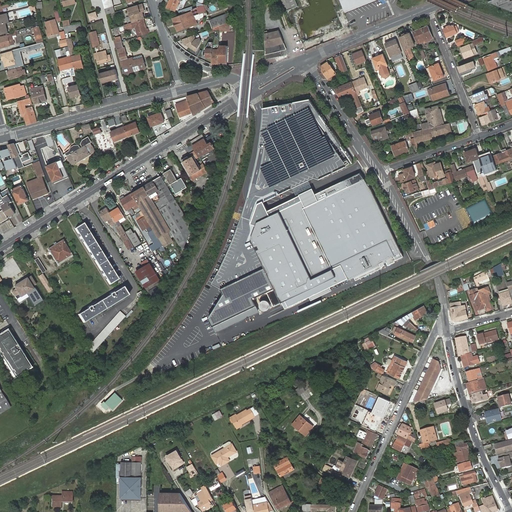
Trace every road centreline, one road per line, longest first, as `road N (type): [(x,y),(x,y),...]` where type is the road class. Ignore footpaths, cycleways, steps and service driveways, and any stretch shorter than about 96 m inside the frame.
road 1 (primary): [(0,248),(202,121)]
road 2 (residential): [(444,311),(352,511)]
road 3 (residential): [(508,511),(479,450),(447,330)]
road 4 (secondary): [(5,138),(181,90)]
road 5 (residential): [(444,311),(437,278),(382,171)]
road 6 (residential): [(480,136),(428,8)]
road 7 (primary): [(304,61),(428,8)]
road 8 (residential): [(382,171),(304,61)]
